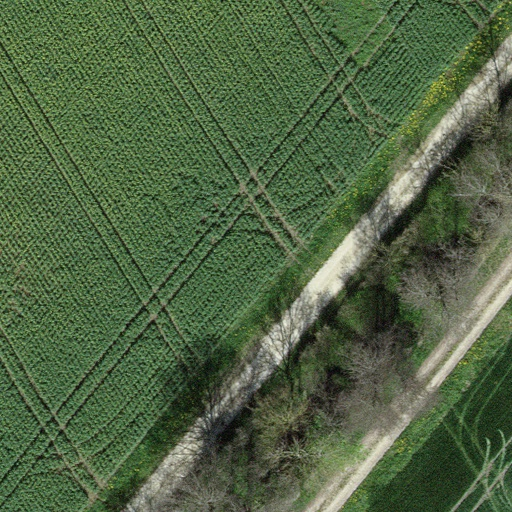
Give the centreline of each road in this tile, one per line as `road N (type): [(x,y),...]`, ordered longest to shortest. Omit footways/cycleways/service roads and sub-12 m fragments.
road 1 (track): [(511,115),(167,511)]
road 2 (track): [(318,511),(511,275)]
